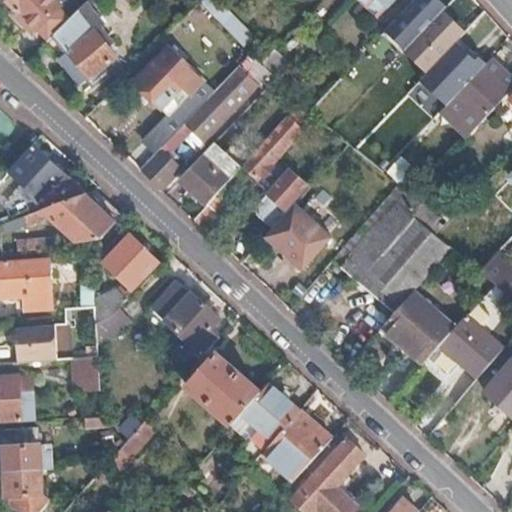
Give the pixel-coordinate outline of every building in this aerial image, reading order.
[(9,0),(19,10),(29,0),(9,0)] [(246,49),(258,39),(222,0),(213,0),(207,6),(246,49)] [(355,0),(376,19),(388,6),(381,0),(355,0)] [(428,73),(457,42),(469,28),(433,0),(393,0),(388,6),(376,19),(385,26),(380,31),(428,73)] [(78,9),(53,33),(100,81),(113,68),(108,64),(120,53),(110,42),(114,39),(99,24),(96,27),(78,9)] [(421,80),(448,105),(487,63),(473,49),(469,53),(457,42),(428,73),(421,80)] [(205,81),(170,48),(136,82),(169,116),(181,104),(174,97),(184,88),(191,95),(205,81)] [(262,64),(278,79),(292,65),(276,49),(262,64)] [(446,106),(476,134),(511,93),(511,80),(490,60),(487,63),(448,105),(446,106)] [(241,80),(233,73),(185,123),(203,141),(251,90),(241,80)] [(270,194),(256,209),(256,216),(271,230),(286,213),(284,212),(306,189),(290,173),(276,161),(304,131),(289,116),(242,166),(247,171),(257,182),(270,194)] [(155,154),(161,149),(175,134),(162,122),(143,141),(147,145),(155,154)] [(45,208),(84,195),(33,148),(10,174),(45,208)] [(140,170),(162,190),(175,177),(182,169),(161,149),(155,154),(140,170)] [(192,159),(196,163),(201,157),(195,152),(190,157),(192,159)] [(205,205),(207,204),(228,182),(215,169),(203,156),(201,157),(196,163),(179,180),(192,192),(205,205)] [(405,186),(418,170),(403,158),(390,174),(405,186)] [(292,207),(308,223),(328,200),(312,185),(308,190),(292,207)] [(335,259),(359,281),(414,218),(424,207),(416,200),(399,186),(335,259)] [(120,215),(94,191),(84,195),(45,208),(23,216),(26,222),(47,215),(77,242),(99,239),(120,215)] [(193,218),(204,229),(211,221),(218,214),(207,204),(205,205),(193,218)] [(438,237),(452,248),(481,272),(499,255),(511,240),(511,223),(494,206),(478,223),(464,209),(438,237)] [(250,253),(260,263),(267,269),(308,223),(292,207),(286,213),(271,230),(250,253)] [(414,218),(359,281),(395,313),(452,248),(438,237),(414,218)] [(116,312),(134,291),(131,289),(157,261),(129,235),(104,263),(126,284),(119,292),(96,303),(96,305),(97,323),(112,316),(116,312)] [(18,251),(54,249),(54,238),(17,240),(18,251)] [(241,263),(251,272),(260,263),(250,253),(241,263)] [(511,267),(499,255),(481,272),(497,285),(511,297),(511,271),(511,270),(511,267)] [(49,260),(0,262),(0,298),(25,297),(26,312),(52,310),(49,260)] [(202,356),(216,341),(207,332),(218,318),(190,292),(189,294),(176,282),(151,310),(202,356)] [(425,362),(456,326),(422,295),(390,331),(425,362)] [(128,324),(116,312),(112,316),(97,323),(98,345),(128,324)] [(475,322),(447,351),(482,384),(509,354),(475,322)] [(16,328),(19,363),(58,360),(56,325),(16,328)] [(231,427),(237,419),(259,394),(216,356),(188,389),(231,427)] [(99,358),(78,359),(81,389),(100,388),(100,380),(99,358)] [(511,414),(511,363),(487,391),(511,414)] [(33,376),(20,377),(21,392),(28,392),(28,396),(34,396),(33,376)] [(0,377),(0,384),(1,423),(36,421),(34,396),(28,396),(28,392),(21,392),(20,377),(0,377)] [(268,447),(300,410),(268,383),(259,394),(237,419),(268,447)] [(293,481),(333,439),(300,410),(268,447),(262,454),(293,481)] [(103,428),(102,417),(87,418),(88,429),(103,428)] [(158,431),(146,420),(124,444),(137,454),(158,431)] [(2,432),(5,472),(6,472),(42,469),(54,468),(52,452),(47,452),(46,444),(40,444),(39,429),(2,432)] [(364,457),(347,440),(307,483),(304,480),(295,490),(316,508),(364,457)] [(124,444),(107,463),(120,473),(137,454),(124,444)] [(20,511),(42,511),(52,501),(44,494),(42,469),(6,472),(5,472),(7,498),(12,498),(13,506),(18,511),(20,511)] [(417,511),(404,500),(393,511),(417,511)]
